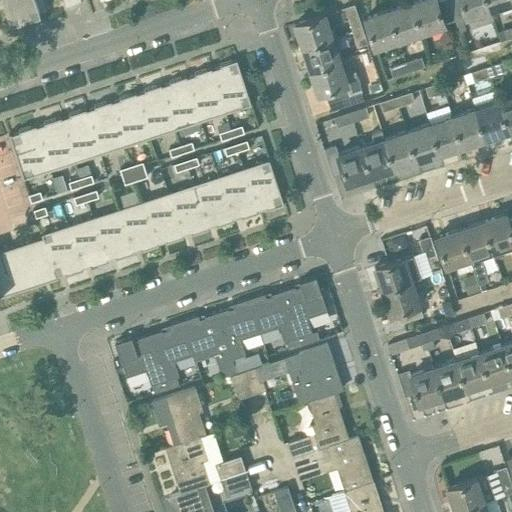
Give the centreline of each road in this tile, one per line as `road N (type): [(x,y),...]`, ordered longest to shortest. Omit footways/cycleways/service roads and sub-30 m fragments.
road 1 (residential): [(61,325),(339,235)]
road 2 (residential): [(3,81),(250,2)]
road 3 (residential): [(339,235),(270,32),(250,2)]
road 4 (residential): [(406,458),(339,235)]
road 5 (residential): [(120,511),(61,325)]
road 6 (residential): [(339,235),(511,178)]
